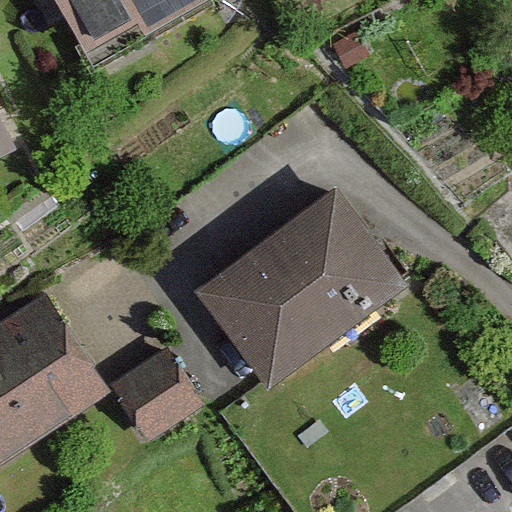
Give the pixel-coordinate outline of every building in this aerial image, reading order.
[(210,0),(53,0),(89,70),(214,8),(210,0)] [(0,122),(0,153),(12,148),(0,122)] [(189,297),(251,377),(210,408),(290,511),(379,511),(511,410),(511,333),(449,251),(407,283),(333,187),(189,297)] [(0,315),(0,458),(97,398),(36,294),(0,315)] [(149,360),(97,398),(136,451),(188,413),(149,360)]
